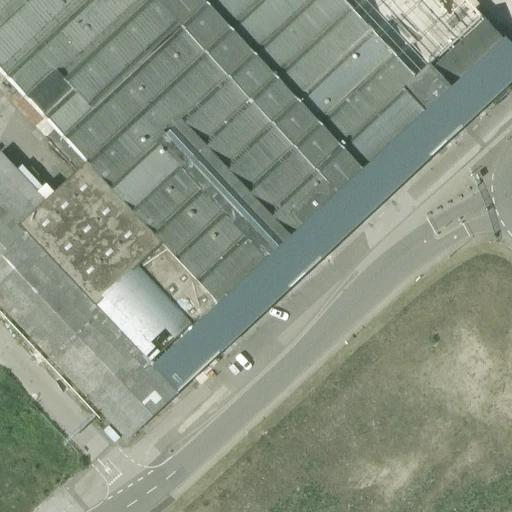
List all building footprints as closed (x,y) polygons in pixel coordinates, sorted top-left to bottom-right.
[(0,0),(0,77),(52,132),(78,160),(159,248),(219,307),(243,333),(290,290),(291,291),(321,262),(321,261),(430,160),(431,161),(463,131),(462,130),(511,83),(511,48),(505,42),(503,44),(462,0),(0,0)] [(78,160),(52,132),(43,140),(75,174),(84,166),(78,160)] [(0,256),(25,234),(50,211),(43,204),(0,156),(0,256)] [(159,248),(84,166),(75,174),(43,204),(50,211),(25,234),(94,308),(147,259),(159,248)] [(147,259),(94,308),(25,234),(0,256),(0,307),(125,443),(231,344),(207,318),(191,301),(188,303),(147,259)] [(219,307),(207,318),(231,344),(243,333),(219,307)] [(0,477),(18,497),(40,475),(22,456),(0,476),(0,477)]
